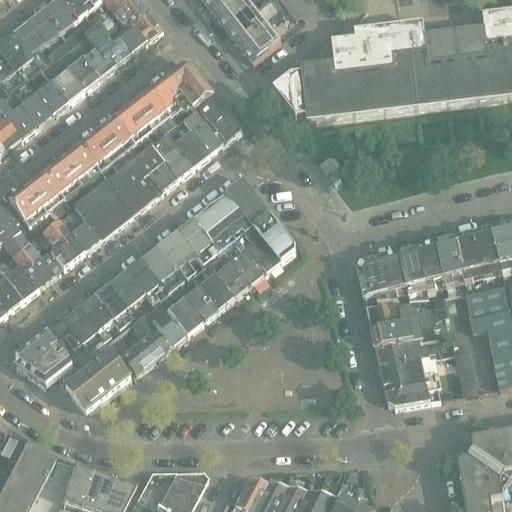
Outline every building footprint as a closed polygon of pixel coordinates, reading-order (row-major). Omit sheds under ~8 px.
[(62,5),(74,21),(70,23),(75,29),(89,18),(84,13),(90,8),(83,0),(68,0),(62,5)] [(83,0),(90,8),(84,13),(89,18),(102,8),(97,2),(99,0),(83,0)] [(99,0),(97,2),(102,8),(104,7),(106,9),(110,6),(105,0),(99,0)] [(133,0),(105,0),(110,6),(106,9),(115,20),(136,3),(133,0)] [(208,0),(202,5),(215,21),(241,0),(208,0)] [(241,0),(215,21),(227,37),(255,15),(243,0),(241,0)] [(279,4),(288,16),(293,11),(284,0),(279,4)] [(136,3),(115,20),(123,31),(128,28),(132,34),(149,20),(136,3)] [(62,5),(47,17),(59,32),(57,34),(61,40),(75,29),(70,23),(74,21),(62,5)] [(293,11),(288,16),(296,27),(302,22),(293,11)] [(227,37),(240,53),(268,31),(255,15),(227,37)] [(46,17),(29,30),(46,52),(61,40),(57,34),(59,32),(47,17),(46,17)] [(100,19),(93,24),(99,32),(110,23),(105,17),(101,20),(100,19)] [(291,82),(274,96),(296,125),(307,124),(308,130),(308,131),(511,105),(511,19),(483,23),(485,36),(425,43),(424,31),(355,39),(356,47),(332,50),(335,71),(306,74),(301,75),(302,81),(291,82)] [(125,34),(122,36),(127,42),(136,35),(148,50),(164,38),(149,20),(132,34),(128,28),(123,31),(125,34)] [(282,42),(291,34),(279,22),(271,30),(282,42)] [(110,23),(99,32),(104,38),(115,29),(110,23)] [(79,35),(85,42),(99,32),(93,24),(79,35)] [(29,30),(13,43),(30,63),(41,77),(57,65),(52,58),(44,64),(39,57),(46,52),(29,30)] [(268,31),(240,53),(253,70),(281,48),(268,31)] [(99,32),(85,42),(101,62),(105,59),(117,74),(133,62),(121,47),(115,52),(110,45),(104,38),(99,32)] [(79,35),(66,46),(66,47),(71,53),(85,42),(79,35)] [(122,36),(110,45),(115,52),(121,47),(133,62),(148,50),(136,35),(127,42),(122,36)] [(85,42),(71,53),(87,74),(89,72),(101,87),(117,74),(105,59),(101,62),(85,42)] [(13,43),(0,53),(0,55),(26,89),(41,77),(30,63),(13,43)] [(66,47),(52,58),(57,65),(71,53),(66,47)] [(71,53),(57,65),(64,74),(67,78),(65,80),(70,87),(73,84),(85,99),(101,87),(89,72),(87,74),(71,53)] [(0,55),(0,88),(10,101),(26,89),(0,55)] [(57,65),(41,77),(48,86),(64,74),(57,65)] [(150,99),(175,131),(176,132),(214,102),(191,73),(185,72),(150,99)] [(41,77),(26,89),(33,98),(48,86),(41,77)] [(65,80),(52,91),(68,112),(85,99),(73,84),(70,87),(65,80)] [(26,89),(10,101),(17,110),(33,98),(26,89)] [(52,91),(36,103),(53,124),(68,112),(52,91)] [(150,99),(115,127),(134,151),(153,136),(159,144),(175,131),(150,99)] [(36,103),(21,115),(38,136),(53,124),(36,103)] [(199,118),(207,129),(210,127),(214,133),(229,121),(216,105),(199,118)] [(3,108),(0,110),(0,121),(1,123),(5,128),(22,148),(38,136),(21,115),(14,121),(3,108)] [(227,150),(214,133),(210,127),(207,129),(199,118),(183,131),(185,133),(191,141),(210,164),(227,150)] [(214,133),(227,150),(243,138),(229,121),(214,133)] [(1,123),(0,123),(0,150),(7,160),(22,148),(5,128),(1,123)] [(80,153),(99,178),(134,151),(115,127),(80,153)] [(176,153),(194,176),(210,164),(191,141),(185,133),(170,145),(176,153)] [(165,172),(178,188),(194,176),(176,153),(170,145),(168,143),(153,155),(161,165),(160,165),(165,172)] [(45,181),(64,206),(99,178),(80,153),(45,181)] [(155,206),(162,200),(149,184),(165,172),(160,165),(152,155),(130,173),(155,206)] [(320,170),(327,178),(339,169),(332,161),(320,170)] [(178,188),(165,172),(149,184),(162,200),(178,188)] [(114,202),(132,224),(155,206),(130,173),(106,191),(114,202)] [(329,181),(334,187),(340,182),(335,177),(329,181)] [(64,206),(45,181),(10,208),(29,233),(64,206)] [(244,187),(227,201),(253,234),(270,220),(257,204),(244,187)] [(132,224),(114,202),(106,191),(90,204),(98,214),(117,236),(132,224)] [(227,201),(193,227),(219,260),(253,234),(227,201)] [(117,236),(98,214),(90,204),(75,216),(83,226),(101,249),(117,236)] [(7,211),(0,215),(0,243),(20,228),(7,211)] [(270,220),(253,234),(255,236),(281,270),(281,269),(282,269),(296,258),(295,258),(295,253),(296,253),(287,242),(286,240),(284,238),(279,231),(270,220)] [(67,238),(72,244),(85,261),(101,249),(83,226),(68,238),(67,238)] [(193,227),(178,239),(196,262),(204,272),(219,260),(193,227)] [(27,280),(42,268),(36,260),(41,256),(35,247),(30,251),(19,237),(24,233),(20,228),(0,243),(0,244),(4,250),(2,251),(20,275),(22,274),(27,280)] [(50,247),(57,256),(72,244),(67,238),(68,238),(60,228),(44,240),(37,247),(42,253),(50,247)] [(511,277),(511,244),(509,234),(490,239),(501,280),(511,277)] [(255,236),(239,248),(266,282),(281,270),(255,236)] [(178,239),(159,254),(177,278),(177,277),(178,276),(180,275),(188,285),(196,278),(188,268),(196,262),(178,239)] [(472,243),(484,285),(501,280),(490,239),(472,243)] [(472,243),(453,248),(463,282),(465,290),(472,288),(484,285),(472,243)] [(72,244),(57,256),(49,263),(62,279),(85,261),(72,244)] [(239,248),(224,261),(250,294),(266,282),(239,248)] [(434,253),(443,287),(446,295),(454,292),(452,285),(463,282),(453,248),(434,253)] [(434,253),(416,258),(426,291),(428,299),(435,297),(433,290),(443,287),(434,253)] [(159,254),(142,267),(168,300),(185,287),(177,277),(177,278),(159,254)] [(399,262),(407,296),(410,304),(417,302),(415,295),(426,291),(416,258),(399,262)] [(224,261),(209,273),(235,306),(250,294),(224,261)] [(379,267),(391,309),(399,308),(396,299),(407,296),(399,262),(379,267)] [(42,268),(27,280),(40,297),(62,279),(49,263),(42,268)] [(142,267),(128,278),(146,302),(145,303),(153,312),(168,300),(142,267)] [(391,309),(379,267),(363,272),(358,279),(365,307),(377,306),(379,311),(391,309)] [(3,271),(0,272),(0,280),(5,287),(23,309),(40,297),(27,280),(22,274),(20,275),(13,281),(4,270),(3,271)] [(209,273),(192,286),(200,297),(218,319),(235,306),(209,273)] [(128,278),(111,292),(130,315),(144,304),(145,303),(146,302),(128,278)] [(23,309),(5,287),(0,290),(0,311),(8,322),(23,309)] [(111,292),(96,304),(114,327),(121,335),(136,323),(130,315),(111,292)] [(184,292),(177,297),(204,331),(218,319),(200,297),(192,303),(184,292)] [(511,319),(508,293),(482,296),(465,298),(473,340),(489,337),(500,397),(511,394),(511,319)] [(177,297),(162,310),(188,343),(204,331),(177,297)] [(96,304),(79,316),(104,348),(111,342),(105,334),(114,327),(96,304)] [(162,310),(146,322),(172,355),(188,343),(162,310)] [(367,317),(372,338),(419,329),(433,326),(431,317),(401,323),(398,312),(367,317)] [(79,316),(63,329),(88,360),(104,348),(79,316)] [(144,346),(119,366),(134,385),(161,364),(171,356),(172,355),(146,322),(145,323),(144,321),(132,331),(144,346)] [(372,338),(376,356),(407,350),(447,342),(443,324),(433,326),(419,329),(372,338)] [(63,329),(48,341),(59,356),(73,372),(88,360),(63,329)] [(48,341),(17,366),(17,373),(25,379),(28,381),(59,356),(48,341)] [(108,350),(60,387),(67,395),(68,398),(84,417),(87,422),(92,419),(134,385),(119,366),(108,350)] [(376,356),(380,376),(420,367),(429,365),(427,357),(418,359),(410,361),(407,350),(376,356)] [(59,356),(28,381),(29,381),(39,389),(45,393),(46,394),(57,385),(58,384),(73,372),(59,356)] [(420,367),(380,376),(385,397),(418,390),(417,386),(424,385),(427,397),(436,395),(432,379),(424,381),(420,367)] [(418,390),(385,397),(388,411),(396,416),(439,408),(436,395),(427,397),(424,385),(417,386),(418,390)] [(506,480),(511,479),(511,439),(472,447),(473,454),(474,458),(478,461),(475,465),(473,469),(469,466),(465,467),(464,467),(458,468),(460,482),(463,497),(465,511),(471,511),(503,507),(503,505),(502,493),(501,487),(499,486),(501,482),(504,479),(506,480)] [(16,470),(45,485),(55,467),(56,466),(27,448),(16,470)] [(6,487),(36,502),(45,485),(16,470),(6,487)] [(62,507),(76,511),(82,511),(94,479),(73,472),(62,507)] [(82,511),(104,511),(113,485),(94,479),(82,511)] [(161,511),(193,511),(208,485),(208,484),(207,484),(203,479),(179,480),(161,511)] [(161,511),(179,480),(178,480),(151,480),(133,511),(161,511)] [(113,485),(104,511),(125,511),(136,492),(113,485)] [(258,511),(270,490),(248,485),(234,511),(258,511)] [(0,499),(0,507),(8,511),(31,511),(36,502),(6,487),(0,499)] [(258,511),(278,511),(288,493),(270,490),(258,511)] [(299,511),(307,497),(288,493),(278,511),(299,511)] [(307,497),(299,511),(314,511),(321,500),(307,497)] [(314,511),(329,511),(334,503),(321,500),(314,511)] [(357,511),(358,510),(339,500),(333,511),(357,511)]
